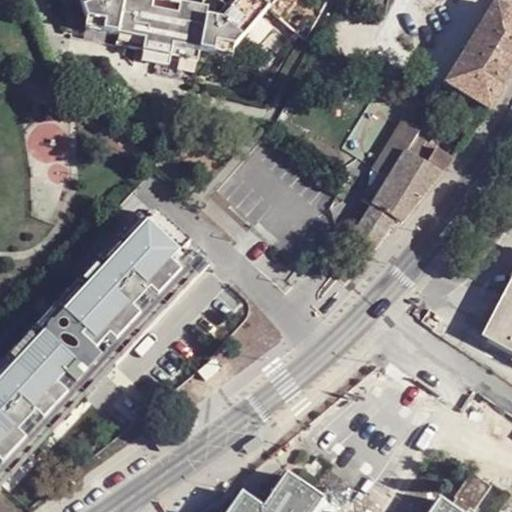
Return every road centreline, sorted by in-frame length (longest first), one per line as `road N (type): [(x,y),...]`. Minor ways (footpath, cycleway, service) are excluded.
road 1 (secondary): [(511,124),(373,304),(284,387),(112,511)]
road 2 (unknown): [(468,0),(437,53),(420,62),(396,41),(394,12)]
